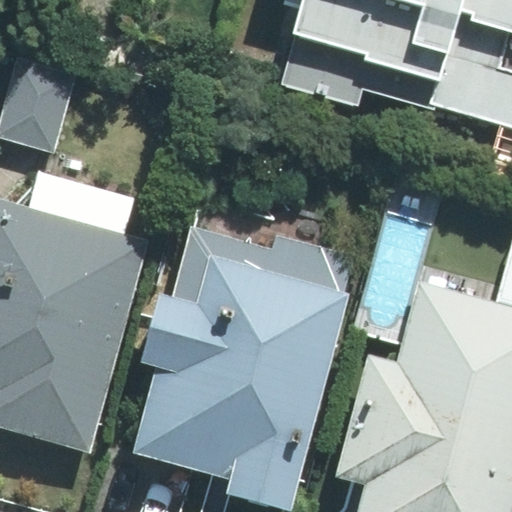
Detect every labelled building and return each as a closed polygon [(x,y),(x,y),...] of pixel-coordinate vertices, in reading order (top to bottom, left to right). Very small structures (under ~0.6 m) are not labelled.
[(511,0),(299,0),(289,38),(399,68),(405,48),(438,57),(427,100),(511,122),(511,0)] [(45,92),(0,79),(0,139),(30,147),(45,92)] [(143,237),(0,199),(0,426),(87,449),(143,237)] [(186,225),(168,296),(154,293),(135,365),(150,369),(128,452),(225,477),(219,497),(276,511),(288,511),(347,291),(337,288),(313,243),(270,231),(266,246),(186,225)] [(390,362),(362,355),(330,479),(357,486),(350,511),(503,511),(511,481),(511,302),(464,290),(455,325),(403,311),(390,362)]
